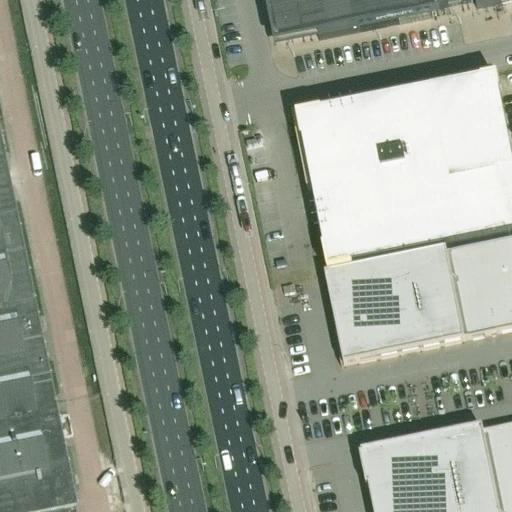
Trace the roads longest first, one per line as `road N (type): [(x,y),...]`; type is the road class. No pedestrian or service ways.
road 1 (unclassified): [(299,511),(193,0)]
road 2 (primary): [(251,511),(145,0)]
road 3 (unclassified): [(35,0),(140,511)]
road 4 (primary): [(83,0),(188,511)]
